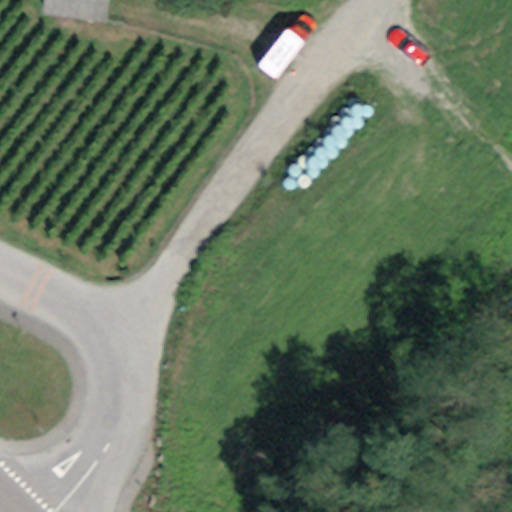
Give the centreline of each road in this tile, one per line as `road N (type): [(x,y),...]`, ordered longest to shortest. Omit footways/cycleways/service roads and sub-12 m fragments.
road 1 (track): [(375,0),(116,346)]
road 2 (residential): [(0,271),(75,308),(116,346),(123,372),(116,423),(100,466),(68,511)]
